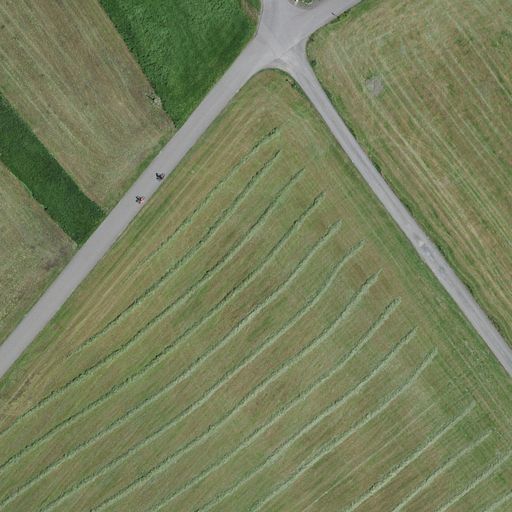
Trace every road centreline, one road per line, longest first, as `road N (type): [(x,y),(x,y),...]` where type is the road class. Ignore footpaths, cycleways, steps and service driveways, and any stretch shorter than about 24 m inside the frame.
road 1 (unclassified): [(287,36),(254,62),(0,370)]
road 2 (track): [(287,36),(320,94),(511,353)]
